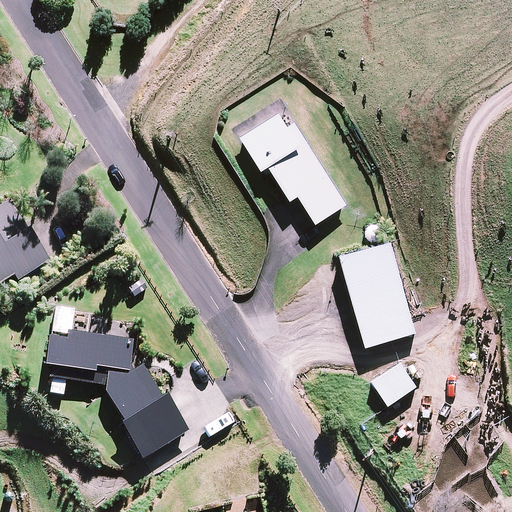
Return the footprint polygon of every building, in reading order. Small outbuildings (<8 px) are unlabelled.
[(314,227),(346,207),(294,125),(287,129),(278,115),(238,140),(260,175),(268,170),(289,205),(297,200),(314,227)] [(0,286),(14,278),(17,283),(48,263),(10,202),(0,208),(0,286)] [(415,335),(390,245),(339,259),(364,349),(415,335)] [(133,374),(129,367),(132,343),(67,335),(66,341),(48,339),(44,369),(48,370),(47,381),(104,388),(103,396),(122,426),(120,427),(142,461),(186,433),(164,399),(161,401),(141,369),(133,374)] [(399,401),(416,389),(400,365),(370,384),(387,409),(399,401)]
